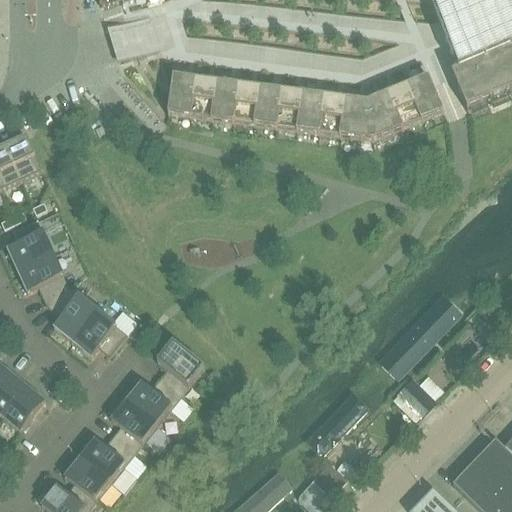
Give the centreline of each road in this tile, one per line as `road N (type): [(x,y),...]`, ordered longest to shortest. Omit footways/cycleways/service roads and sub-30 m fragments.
road 1 (unclassified): [(366,511),(511,362)]
road 2 (residential): [(0,508),(100,395)]
road 3 (residential): [(100,395),(18,333),(0,289)]
road 4 (residential): [(39,56),(167,33)]
